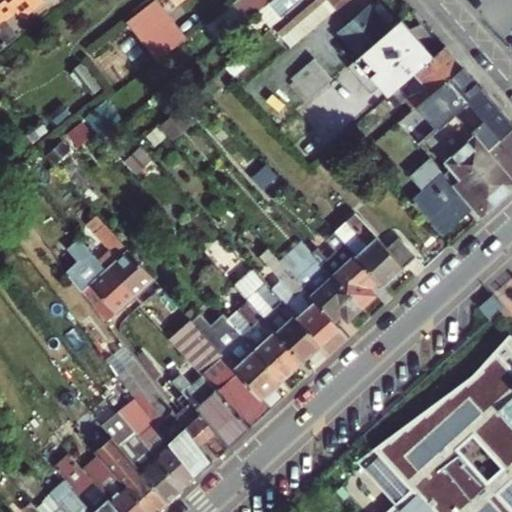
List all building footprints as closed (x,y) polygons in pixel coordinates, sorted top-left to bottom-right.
[(41,0),(0,0),(0,48),(9,41),(18,35),(3,15),(14,6),(22,16),(41,0)] [(152,0),(128,19),(157,60),(185,39),(157,0),(152,0)] [(271,0),(263,7),(260,9),(273,25),(287,13),(302,0),(271,0)] [(345,0),(302,0),(287,13),(273,25),(283,37),(299,23),(326,0),(330,0),(337,7),(345,0)] [(326,0),(299,23),(307,33),(337,7),(330,0),(326,0)] [(342,30),(362,53),(392,27),(371,4),(342,30)] [(446,44),(404,80),(413,90),(406,97),(414,106),(418,103),(464,64),(453,52),(446,44)] [(286,65),(312,96),(335,76),(308,46),(286,65)] [(511,120),(464,64),(418,103),(430,117),(438,127),(457,111),(469,123),(460,131),(466,139),(444,160),(465,183),(458,189),(472,205),(481,216),(511,187),(511,120)] [(414,106),(411,109),(423,123),(430,117),(418,103),(414,106)] [(424,190),(413,200),(442,232),(472,205),(458,189),(443,172),(430,156),(410,174),(424,190)] [(358,255),(379,279),(384,285),(404,266),(387,248),(355,212),(344,222),(367,247),(358,255)] [(110,265),(136,294),(154,277),(104,222),(95,231),(111,249),(118,257),(110,265)] [(335,231),(349,246),(356,254),(358,255),(367,247),(344,222),(335,231)] [(340,254),(349,246),(335,231),(326,239),(340,254)] [(97,242),(90,235),(83,241),(90,249),(97,242)] [(404,266),(415,256),(399,238),(387,248),(404,266)] [(285,302),(322,342),(340,326),(335,320),(313,296),(303,285),(290,271),(268,246),(260,254),(281,278),(295,293),(285,302)] [(340,254),(332,262),(339,270),(356,254),(349,246),(340,254)] [(99,260),(106,268),(110,265),(118,257),(111,249),(99,260)] [(313,296),(335,320),(343,312),(349,318),(362,305),(317,256),(312,250),(307,255),(329,280),(313,296)] [(370,288),(379,279),(358,255),(356,254),(339,270),(332,262),(322,251),(317,256),(362,305),(375,293),(370,288)] [(303,285),(313,296),(329,280),(307,255),(302,260),(314,274),(303,285)] [(106,322),(136,294),(110,265),(106,268),(99,260),(91,267),(98,276),(83,290),(106,322)] [(290,271),(303,285),(314,274),(302,260),(290,271)] [(263,316),(304,360),(322,342),(285,302),(272,287),(257,272),(249,281),(255,288),(272,307),(263,316)] [(272,287),(285,302),(295,293),(281,278),(272,287)] [(243,334),(284,379),(304,360),(263,316),(246,297),(245,299),(233,286),(226,293),(238,307),(237,308),(251,325),(243,334)] [(246,297),(263,316),(272,307),(255,288),(246,297)] [(492,294),(481,307),(493,319),(505,306),(492,294)] [(222,352),(273,409),(285,397),(276,386),(284,379),(243,334),(227,317),(214,303),(203,313),(212,322),(210,324),(229,346),(222,352)] [(227,317),(243,334),(251,325),(237,308),(227,317)] [(260,420),(273,409),(222,352),(203,331),(190,317),(170,335),(194,362),(252,427),(260,420)] [(203,331),(222,352),(229,346),(210,324),(203,331)] [(511,511),(511,345),(508,339),(478,373),(382,441),(415,488),(396,504),(386,511),(511,511)] [(155,426),(163,419),(173,410),(158,391),(131,355),(112,369),(137,403),(152,423),(155,426)] [(182,393),(217,432),(230,447),(252,427),(194,362),(189,366),(199,379),(192,386),(179,373),(171,380),(182,393)] [(201,447),(204,444),(207,441),(217,432),(182,393),(177,398),(184,407),(179,411),(190,424),(189,425),(186,428),(201,447)] [(153,456),(183,489),(198,475),(169,442),(155,426),(150,430),(148,427),(152,423),(137,403),(120,415),(131,429),(153,456)] [(169,442),(198,475),(212,463),(201,447),(186,428),(176,414),(173,410),(163,419),(155,426),(169,442)] [(186,428),(189,425),(190,424),(179,411),(179,412),(176,414),(186,428)] [(168,502),(183,489),(153,456),(131,429),(120,415),(104,428),(115,441),(121,449),(125,454),(139,469),(168,502)] [(217,432),(207,441),(220,456),(230,447),(217,432)] [(150,511),(157,511),(168,502),(139,469),(125,454),(121,457),(118,453),(121,449),(115,441),(100,455),(102,457),(110,467),(124,482),(150,511)] [(361,456),(396,504),(415,488),(382,441),(361,456)] [(91,484),(95,481),(108,496),(122,511),(150,511),(124,482),(110,467),(102,457),(85,470),(91,477),(87,480),(91,484)] [(96,511),(122,511),(108,496),(95,481),(91,484),(87,480),(83,484),(77,490),(94,509),(96,511)] [(96,511),(94,509),(77,490),(61,503),(65,508),(68,511),(96,511)] [(31,511),(43,511),(31,498),(25,505),(31,511)]
